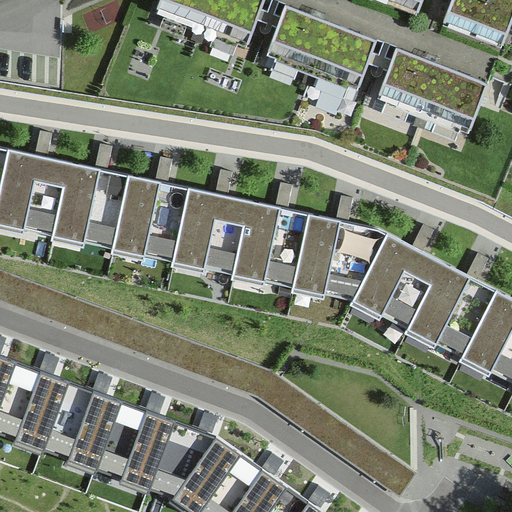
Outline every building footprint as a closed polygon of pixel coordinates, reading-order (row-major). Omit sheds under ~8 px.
[(264,0),(160,0),(157,7),(249,42),(264,0)] [(423,0),(386,0),(418,12),(423,0)] [(511,23),(511,0),(452,0),(444,22),(504,45),(511,23)] [(286,5),(268,52),(360,87),(378,41),(286,5)] [(489,84),(397,49),(379,96),(471,131),(489,84)] [(511,296),(380,228),(0,149),(0,229),(353,300),(511,382),(511,296)] [(272,370),(0,269),(0,301),(259,398),(400,497),(417,473),(272,370)] [(320,511),(213,436),(0,356),(0,435),(169,499),(187,511),(320,511)]
